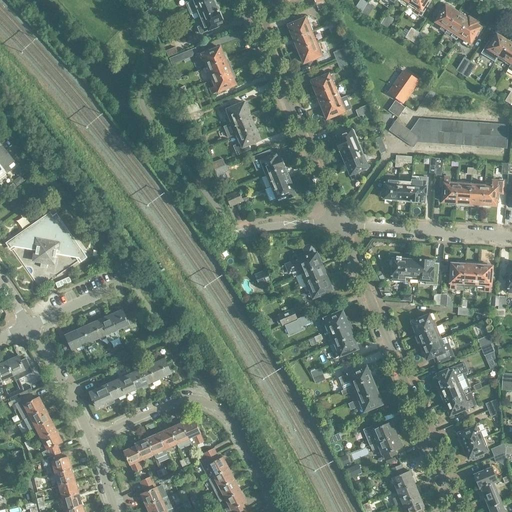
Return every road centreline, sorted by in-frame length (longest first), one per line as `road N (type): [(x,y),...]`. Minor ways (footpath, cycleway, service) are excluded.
road 1 (residential): [(453,511),(338,223)]
road 2 (residential): [(88,440),(181,399),(205,403),(226,414),(281,511)]
road 3 (residential): [(338,223),(247,0)]
road 4 (residential): [(338,223),(511,236)]
road 5 (tertiary): [(88,440),(30,326)]
